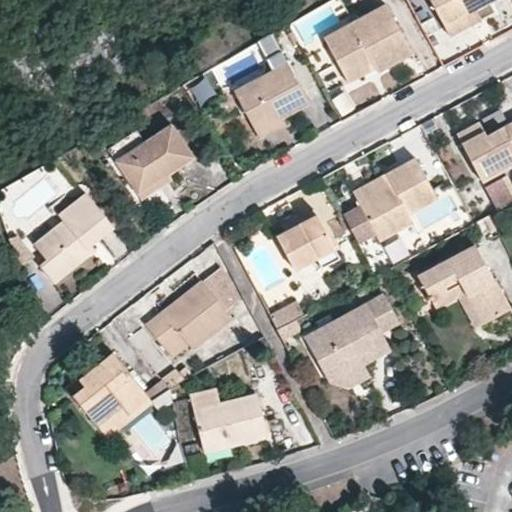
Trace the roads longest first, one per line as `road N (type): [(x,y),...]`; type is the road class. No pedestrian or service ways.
road 1 (residential): [(511,52),(243,195),(39,355),(25,409),(51,511)]
road 2 (residential): [(160,511),(336,461),(511,375)]
